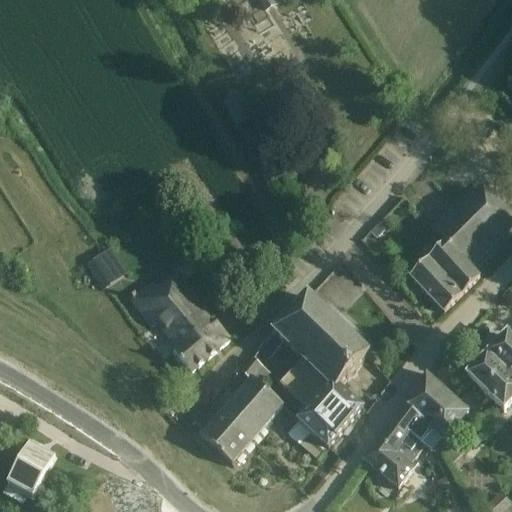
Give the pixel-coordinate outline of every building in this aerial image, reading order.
[(278,7),(273,0),(255,0),(265,14),(278,7)] [(241,95),(223,105),(237,130),(254,120),(241,95)] [(431,232),(445,245),(410,282),(446,316),(481,279),(471,270),(511,230),(511,214),(494,199),(493,200),(483,189),(471,199),(468,196),(431,232)] [(99,259),(88,267),(100,285),(111,278),(99,259)] [(230,343),(186,287),(181,291),(173,280),(156,292),(152,286),(132,301),(153,328),(157,325),(177,349),(173,353),(192,376),(230,343)] [(284,347),(300,362),(334,394),(338,390),(370,357),(309,299),(273,337),(257,353),(269,364),(284,347)] [(467,379),(505,415),(511,407),(511,340),(508,337),(467,379)] [(253,382),(260,388),(270,376),(252,360),(239,374),(251,383),(253,382)] [(299,425),(329,451),(363,412),(338,390),(334,394),(300,362),(278,387),(310,413),(299,425)] [(406,408),(412,414),(444,444),(470,415),(426,375),(405,407),(406,408)] [(219,418),(251,446),(284,410),(260,388),(253,382),(251,383),(233,403),(229,399),(221,407),(225,412),(219,418)] [(201,427),(212,415),(197,401),(186,414),(201,427)] [(426,447),(434,436),(412,414),(406,408),(390,429),(404,440),(408,436),(416,443),(419,441),(426,447)] [(232,467),(251,446),(219,418),(201,439),(232,467)] [(410,468),(426,447),(419,441),(416,443),(408,436),(404,440),(390,429),(363,464),(399,491),(415,471),(410,468)] [(21,442),(0,480),(0,481),(39,503),(61,463),(21,442)]
